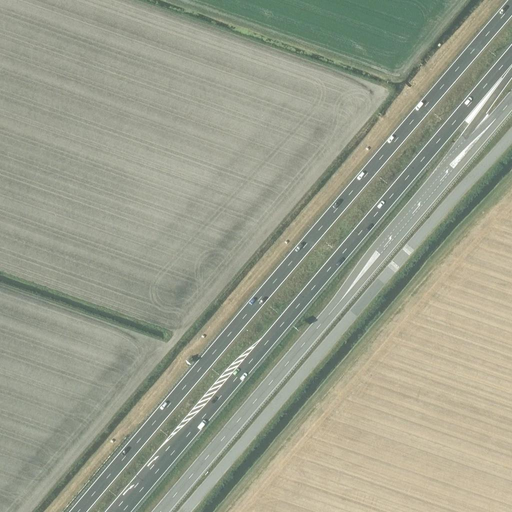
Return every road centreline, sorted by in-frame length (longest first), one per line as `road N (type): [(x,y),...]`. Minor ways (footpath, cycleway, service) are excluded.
road 1 (trunk): [(511,6),(77,511)]
road 2 (trunk): [(118,511),(511,54)]
road 3 (unclassified): [(511,135),(186,511)]
